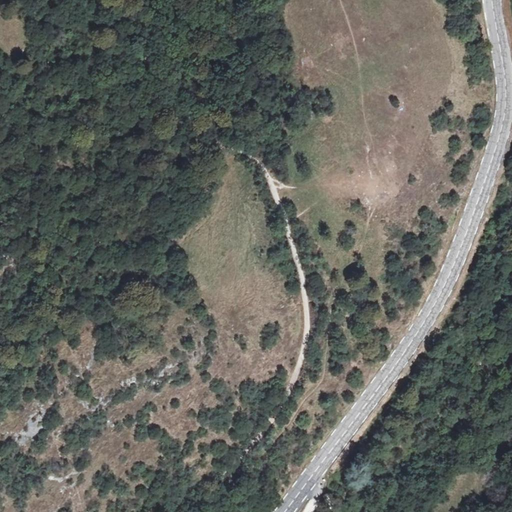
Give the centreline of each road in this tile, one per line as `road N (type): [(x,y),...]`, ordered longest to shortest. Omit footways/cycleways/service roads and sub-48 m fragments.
road 1 (track): [(131,0),(173,106),(265,173),(306,311),(291,387),(193,511)]
road 2 (secondary): [(285,511),(417,332),(466,232),(503,114),(493,0)]
